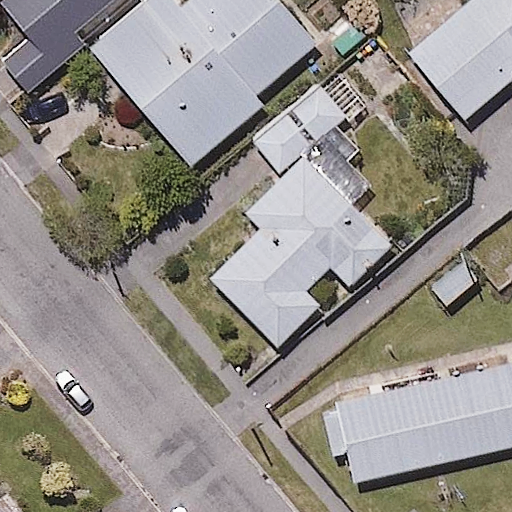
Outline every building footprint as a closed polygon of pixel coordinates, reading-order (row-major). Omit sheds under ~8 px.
[(6,0),(23,17),(0,37),(0,50),(30,84),(83,37),(73,25),(101,0),(6,0)] [(313,37),(280,0),(137,0),(89,42),(191,160),(267,94),(259,84),(313,37)] [(511,0),(450,0),(396,44),(459,114),(511,72),(511,0)] [(349,111),(320,78),(254,137),(282,170),(241,206),(256,223),(211,263),(276,336),(325,293),(311,276),(330,259),(346,277),(392,237),(355,195),(372,180),(349,155),(360,145),(338,120),(349,111)] [(463,249),(424,282),(445,305),(483,272),(463,249)] [(326,448),(345,444),(350,471),(511,437),(511,345),(332,382),(337,403),(318,407),(326,448)]
